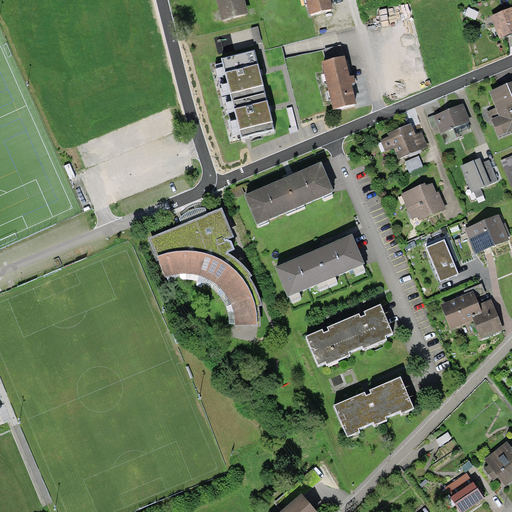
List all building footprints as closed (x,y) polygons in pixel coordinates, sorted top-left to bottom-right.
[(239,0),(213,0),(219,22),(243,16),(239,0)] [(303,0),(308,17),(331,12),(328,0),(303,0)] [(488,18),(498,41),(511,34),(511,12),(511,9),(488,18)] [(252,50),(216,60),(239,144),(275,134),(252,50)] [(341,58),(320,63),(331,112),(352,107),(341,58)] [(511,83),(486,93),(496,118),(488,121),(495,138),(511,132),(511,83)] [(461,106),(431,118),(443,147),(455,142),(450,131),(468,124),(461,106)] [(386,139),(378,142),(383,154),(392,151),(396,161),(427,150),(421,134),(414,136),(410,126),(385,135),(386,139)] [(417,158),(401,164),(406,176),(421,170),(417,158)] [(511,158),(499,164),(511,193),(511,158)] [(478,160),(459,168),(470,193),(473,201),(482,197),(480,192),(497,184),(488,162),(480,165),(478,160)] [(243,199),(256,230),(332,199),(319,167),(243,199)] [(422,185),(398,195),(411,225),(444,210),(437,193),(434,194),(430,185),(423,188),(422,185)] [(180,215),(183,224),(210,215),(207,206),(180,215)] [(217,212),(146,241),(162,279),(180,274),(196,279),(211,287),(220,293),(225,303),(228,313),(231,327),(256,327),(254,310),(257,306),(251,290),(242,280),(246,279),(243,273),(234,266),(221,257),(227,253),(222,242),(232,239),(217,212)] [(496,217),(465,230),(475,255),(506,241),(505,238),(508,237),(503,224),(499,225),(496,217)] [(273,270),(286,301),(362,270),(349,238),(273,270)] [(444,242),(426,250),(441,283),(459,275),(444,242)] [(463,296),(437,306),(448,332),(470,323),(477,343),(502,333),(488,301),(475,306),(472,300),(484,295),(480,285),(462,292),(463,296)] [(307,339),(319,367),(326,364),(327,366),(350,356),(349,354),(363,348),(364,351),(386,342),(384,338),(392,335),(381,307),(365,313),(366,317),(363,318),(360,320),(359,317),(329,330),(330,333),(327,334),(324,335),(323,332),(307,339)] [(329,410),(344,442),(412,412),(398,380),(329,410)] [(446,434),(434,441),(438,448),(450,440),(446,434)] [(511,452),(504,443),(482,461),(487,467),(482,472),(491,483),(496,479),(504,489),(511,482),(511,452)] [(465,511),(482,501),(465,475),(442,490),(456,511),(465,511)] [(308,511),(297,498),(280,511),(308,511)]
